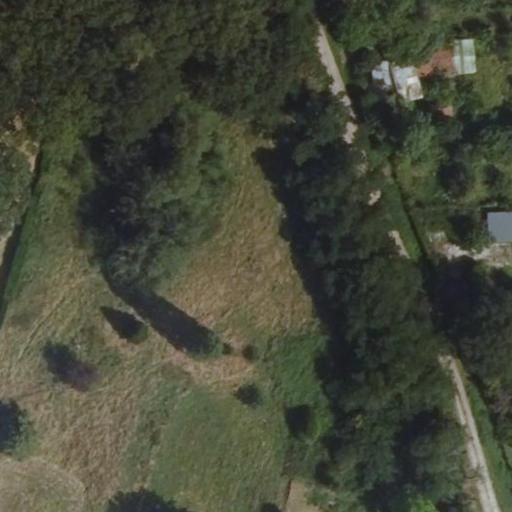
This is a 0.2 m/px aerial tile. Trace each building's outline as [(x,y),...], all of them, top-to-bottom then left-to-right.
[(415,77),(473,67),(469,40),(451,43),(450,37),(410,43),(415,77)] [(389,54),(397,97),(418,93),(410,50),(389,54)] [(391,58),(365,57),(363,97),(390,98),(391,58)] [(429,105),(429,121),(450,120),(450,104),(429,105)] [(511,232),(492,233),(492,263),(511,262),(511,232)] [(406,497),(405,450),(379,450),(380,498),(406,497)]
